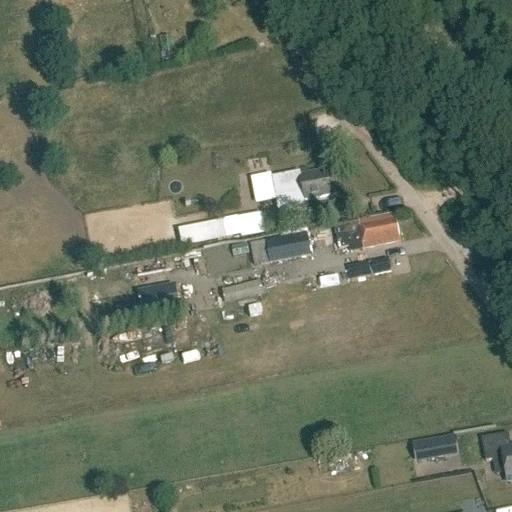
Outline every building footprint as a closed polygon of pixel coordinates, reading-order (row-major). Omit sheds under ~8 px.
[(165,29),(151,29),(152,53),(167,52),(165,29)] [(335,198),(331,172),(299,178),(299,175),(272,180),(271,176),(249,180),(253,203),(274,199),(277,214),(299,210),(298,204),(335,198)] [(362,252),(399,245),(393,217),(333,229),(337,252),(361,247),(362,252)] [(270,267),(312,258),(307,235),(251,246),(255,268),(270,265),(270,267)] [(166,278),(161,254),(127,260),(132,284),(166,278)] [(350,282),(391,274),(388,260),(372,264),(348,269),(350,282)] [(311,272),(313,282),(332,278),(330,269),(311,272)] [(245,292),(245,280),(213,282),(214,294),(245,292)] [(140,316),(178,309),(174,287),(136,294),(140,316)] [(511,450),(509,451),(506,436),(480,441),(484,463),(501,460),(505,483),(511,481),(511,450)] [(433,460),(430,443),(413,446),(416,463),(433,460)]
